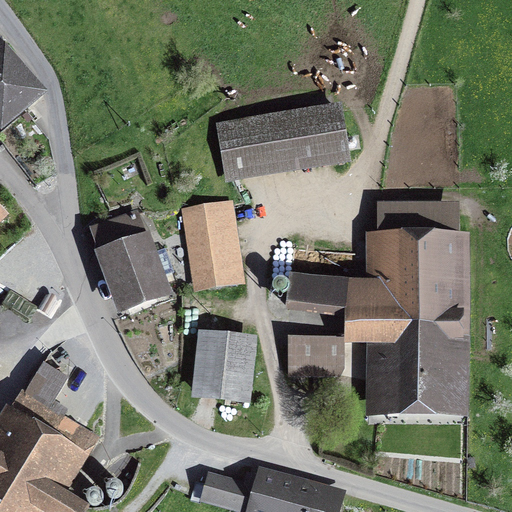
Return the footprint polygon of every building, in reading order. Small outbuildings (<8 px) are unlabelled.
[(0,124),(1,126),(41,89),(0,43),(0,124)] [(232,131),(239,176),(353,158),(346,114),(232,131)] [(0,237),(14,223),(0,209),(0,237)] [(187,218),(200,300),(249,293),(237,211),(187,218)] [(376,340),(376,412),(455,412),(454,215),(380,215),(380,299),(353,299),(353,340),(376,340)] [(96,248),(145,240),(142,223),(93,230),(96,248)] [(103,262),(128,324),(182,303),(156,241),(103,262)] [(58,300),(46,292),(36,309),(48,316),(58,300)] [(289,340),(291,375),(341,371),(339,336),(289,340)] [(203,339),(197,396),(247,402),(253,344),(203,339)] [(25,394),(48,407),(66,376),(43,363),(25,394)] [(0,436),(0,511),(92,511),(70,498),(104,441),(48,407),(25,394),(0,436)] [(243,484),(205,472),(196,502),(231,511),(328,511),(333,497),(247,471),(243,484)]
